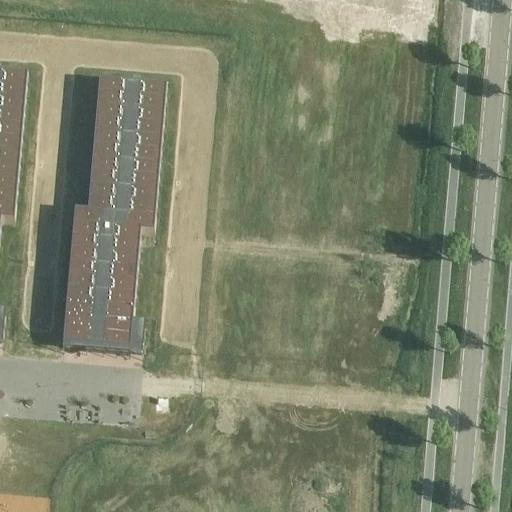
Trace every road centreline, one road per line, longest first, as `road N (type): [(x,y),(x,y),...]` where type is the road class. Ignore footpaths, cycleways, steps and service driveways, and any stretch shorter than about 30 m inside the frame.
road 1 (tertiary): [(460,511),(503,0)]
road 2 (track): [(470,411),(152,385)]
